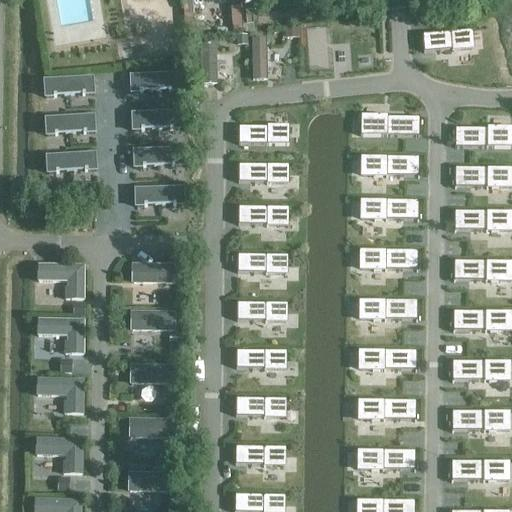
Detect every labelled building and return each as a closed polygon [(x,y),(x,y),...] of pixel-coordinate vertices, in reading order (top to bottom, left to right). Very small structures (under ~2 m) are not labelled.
[(297,40),(297,32),(285,32),(285,40),(297,40)] [(473,32),(424,35),(426,53),(474,50),(473,32)] [(249,80),(268,81),(269,36),(250,36),(249,80)] [(246,38),(236,38),(236,47),(247,47),(246,38)] [(180,73),(128,75),(129,93),(181,92),(180,73)] [(91,76),(42,79),(43,97),(92,94),(91,76)] [(180,111),(128,112),(129,132),(181,131),(180,111)] [(92,114),(42,118),(44,137),(93,133),(92,114)] [(421,118),(363,116),(363,135),(421,137),(421,118)] [(289,126),(241,127),(241,145),(290,145),(289,126)] [(511,129),(456,128),(456,147),(511,148),(511,129)] [(182,147),(131,150),(132,169),(183,167),(182,147)] [(93,152),(43,154),(44,175),(94,172),(93,152)] [(419,159),(361,157),(360,177),(418,178),(419,159)] [(288,164),(240,165),(240,183),(289,182),(288,164)] [(511,171),(457,170),(456,189),(511,190),(511,171)] [(183,187),(133,188),(133,208),(183,206),(183,187)] [(418,203),(360,202),(360,221),(418,222),(418,203)] [(288,210),(240,209),(239,226),(288,227),(288,210)] [(511,212),(457,211),(457,230),(511,231),(511,212)] [(418,252),(360,251),(360,270),(418,271),(418,252)] [(288,257),(239,256),(239,274),(287,275),(288,257)] [(511,262),(457,261),(456,280),(511,281),(511,262)] [(133,266),(132,286),(181,287),(182,267),(133,266)] [(84,267),(38,267),(38,283),(68,284),(68,289),(64,289),(64,302),(84,302),(84,267)] [(417,303),(359,302),(358,321),(416,322),(417,303)] [(84,305),(72,304),(72,319),(84,320),(84,305)] [(289,306),(240,305),(240,323),(288,324),(289,306)] [(132,313),(131,334),(180,335),(181,314),(132,313)] [(511,314),(456,313),(455,332),(511,333),(511,314)] [(84,323),(38,322),(38,338),(67,339),(67,344),(65,344),(65,356),(83,357),(84,323)] [(287,353),(239,352),(238,369),(287,370),(287,353)] [(417,353),(359,352),(359,371),(417,372),(417,353)] [(60,376),(71,376),(71,362),(60,362),(60,376)] [(511,363),(455,363),(454,382),(511,382),(511,363)] [(131,366),(131,387),(180,388),(180,368),(131,366)] [(64,416),(82,416),(83,383),(37,382),(37,398),(67,398),(67,404),(64,404),(64,416)] [(285,401),(236,400),(236,418),(284,419),(285,401)] [(417,404),(359,402),(359,421),(417,423),(417,404)] [(177,405),(165,405),(165,419),(177,419),(177,405)] [(511,414),(454,412),(453,431),(511,433),(511,414)] [(129,420),(128,441),(177,442),(178,422),(129,420)] [(63,476),(82,476),(82,443),(36,442),(36,458),(66,459),(66,464),(63,464),(63,476)] [(285,450),(237,449),(237,466),(285,467),(285,450)] [(417,453),(359,451),(359,470),(417,472),(417,453)] [(511,464),(454,463),(453,482),(511,483),(511,464)] [(128,474),(127,495),(176,496),(177,475),(128,474)] [(57,494),(70,494),(70,479),(57,479),(57,494)] [(283,511),(284,499),(236,498),(235,511),(283,511)] [(416,511),(417,503),(359,501),(358,511),(416,511)] [(80,511),(81,504),(35,502),(34,511),(80,511)]
